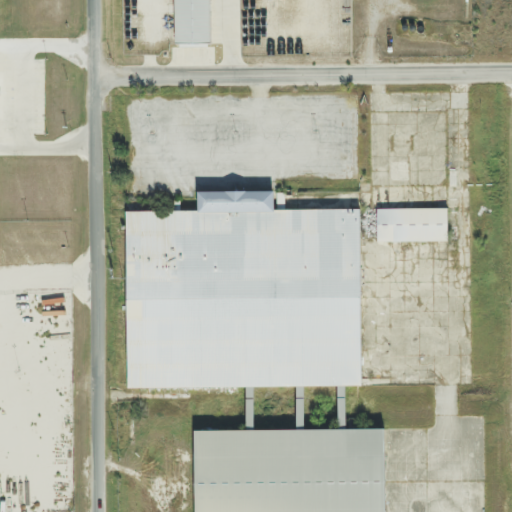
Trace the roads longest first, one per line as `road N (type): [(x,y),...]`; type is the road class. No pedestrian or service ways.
road 1 (residential): [(99,511),(91,0)]
road 2 (residential): [(92,77),(511,74)]
